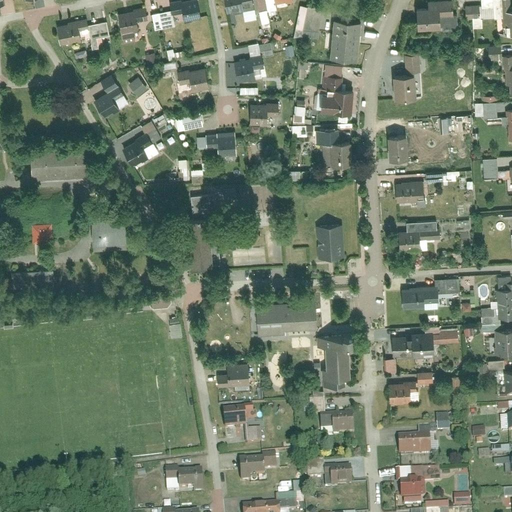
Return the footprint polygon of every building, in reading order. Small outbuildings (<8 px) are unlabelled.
[(195,0),(188,0),(178,2),(180,13),(182,21),(199,18),(195,0)] [(250,0),(223,0),(226,14),(253,10),(250,0)] [(255,0),(258,12),(266,10),(266,8),(264,0),(255,0)] [(273,0),(264,0),(266,8),(275,6),(275,4),(273,0)] [(415,9),(416,29),(439,28),(438,15),(451,15),(451,0),(426,1),(427,8),(415,9)] [(500,0),(480,0),(481,18),(501,17),(501,11),(500,0)] [(509,0),(500,0),(501,11),(510,10),(509,0)] [(171,11),(171,14),(180,13),(178,2),(169,3),(171,11)] [(478,5),(464,6),(465,20),(478,19),(478,5)] [(296,37),(318,39),(320,9),(298,7),(296,37)] [(144,9),(133,11),(135,22),(146,20),(144,9)] [(511,10),(510,10),(501,11),(501,17),(502,36),(511,35),(511,10)] [(133,11),(117,14),(120,35),(137,32),(135,22),(133,11)] [(171,11),(152,15),(154,29),(173,26),(171,14),(171,11)] [(359,21),(331,19),(328,58),(356,60),(359,21)] [(59,46),(80,42),(78,31),(88,29),(87,26),(86,20),(55,25),(59,46)] [(106,22),(87,26),(88,29),(90,39),(108,36),(106,22)] [(262,51),(267,50),(267,55),(274,54),(273,42),(261,43),(262,51)] [(248,45),(251,59),(260,57),(258,43),(248,45)] [(285,46),(287,57),(293,56),(291,45),(285,46)] [(487,59),(501,58),(500,45),(486,46),(487,59)] [(145,55),(147,64),(155,63),(154,53),(145,55)] [(403,55),(405,75),(413,74),(420,74),(419,54),(403,55)] [(260,57),(251,59),(252,70),(264,68),(262,57),(260,57)] [(251,59),(233,62),(237,85),(255,82),(252,70),(251,59)] [(324,65),(323,76),(340,78),(341,66),(324,65)] [(178,85),(188,83),(186,72),(186,69),(175,71),(178,85)] [(204,69),(186,72),(188,83),(190,91),(208,88),(204,69)] [(391,76),(392,100),(414,98),(413,74),(405,75),(391,76)] [(108,92),(113,101),(123,96),(112,75),(102,80),(108,92)] [(332,89),(342,90),(343,78),(340,78),(323,76),(322,89),(332,89)] [(128,85),(137,97),(147,90),(137,77),(128,85)] [(318,113),(350,115),(352,91),(342,90),(332,89),(332,96),(319,95),(318,113)] [(93,100),(103,118),(118,110),(113,101),(108,92),(93,100)] [(266,105),(266,116),(277,117),(277,103),(266,102),(266,105)] [(486,118),(496,117),(495,102),(481,103),(482,118),(486,118)] [(266,105),(249,104),(248,125),(265,126),(266,116),(266,105)] [(297,124),(307,124),(307,105),(296,106),(297,124)] [(196,125),(193,113),(179,116),(181,128),(196,125)] [(496,117),(486,118),(486,126),(507,125),(506,117),(496,117)] [(148,135),(151,142),(161,138),(152,119),(142,124),(148,135)] [(305,136),(322,135),(322,130),(322,125),(305,125),(305,136)] [(322,135),(323,143),(338,142),(338,130),(322,130),(322,135)] [(205,148),(216,148),(216,133),(205,134),(205,148)] [(235,157),(234,133),(216,133),(216,148),(217,158),(235,157)] [(148,135),(138,139),(142,147),(151,142),(148,135)] [(386,160),(406,160),(405,135),(386,136),(386,160)] [(120,148),(129,165),(147,157),(142,147),(138,139),(120,148)] [(324,166),(351,165),(350,141),(338,142),(323,143),(324,166)] [(27,147),(28,179),(83,177),(82,144),(27,147)] [(483,179),(497,178),(496,158),(482,159),(483,179)] [(213,169),(214,160),(205,159),(205,168),(213,169)] [(288,181),(308,180),(308,170),(287,170),(288,181)] [(395,203),(418,202),(418,182),(395,182),(395,203)] [(214,194),(191,196),(194,219),(186,220),(190,267),(221,264),(214,194)] [(89,215),(90,243),(125,241),(124,213),(89,215)] [(417,231),(436,230),(435,221),(404,223),(405,232),(417,231)] [(31,241),(52,240),(51,222),(30,223),(31,241)] [(316,227),(318,259),(344,257),(341,225),(316,227)] [(246,239),(254,245),(261,234),(252,229),(246,239)] [(436,230),(417,231),(418,239),(439,238),(438,230),(436,230)] [(398,252),(419,250),(418,239),(417,231),(405,232),(397,233),(398,252)] [(10,272),(11,285),(53,283),(53,270),(10,272)] [(435,286),(435,289),(457,287),(457,277),(434,279),(435,286)] [(435,286),(421,287),(422,302),(436,301),(435,289),(435,286)] [(398,289),(399,308),(423,306),(422,302),(421,287),(398,289)] [(496,318),(511,317),(511,287),(503,289),(493,289),(496,318)] [(173,295),(152,295),(153,307),(174,306),(173,295)] [(286,304),(256,306),(258,337),(285,335),(285,331),(316,328),(314,300),(306,301),(306,306),(286,307),(286,304)] [(472,303),(464,304),(464,311),(473,310),(472,303)] [(172,318),(174,337),(184,335),(182,317),(172,318)] [(491,330),(500,329),(500,322),(480,324),(481,331),(491,330)] [(475,335),(475,326),(466,326),(466,335),(475,335)] [(511,353),(511,328),(500,329),(491,330),(493,355),(511,353)] [(456,330),(430,332),(431,344),(456,342),(456,330)] [(388,336),(390,356),(432,352),(431,344),(430,332),(388,336)] [(341,336),(316,337),(317,347),(325,346),(325,369),(322,369),(323,379),(324,379),(325,388),(345,387),(345,377),(349,377),(347,344),(351,344),(351,334),(341,334),(341,336)] [(383,373),(395,372),(394,358),(382,359),(383,373)] [(225,384),(248,383),(247,364),(224,366),(224,374),(225,384)] [(415,372),(416,381),(433,380),(432,371),(415,372)] [(505,396),(511,395),(511,371),(503,373),(505,396)] [(216,385),(225,384),(224,374),(215,374),(216,385)] [(416,381),(406,382),(407,391),(416,391),(416,381)] [(385,383),(386,402),(408,400),(407,391),(406,382),(385,383)] [(310,413),(323,412),(322,396),(309,397),(310,413)] [(220,427),(244,425),(242,405),(219,406),(220,427)] [(331,413),(332,432),(354,430),(352,411),(331,413)] [(452,428),(451,422),(457,422),(457,412),(438,413),(439,429),(452,428)] [(416,425),(417,433),(427,432),(436,431),(435,424),(416,425)] [(259,426),(245,428),(246,441),(260,440),(259,426)] [(472,436),(485,435),(484,427),(472,427),(472,436)] [(393,435),(395,454),(428,451),(427,432),(417,433),(393,435)] [(258,457),(259,466),(272,466),(271,451),(258,451),(258,457)] [(258,457),(234,458),(235,480),(246,479),(246,475),(259,474),(259,466),(258,457)] [(164,480),(174,480),(173,469),(173,463),(163,464),(164,480)] [(330,484),(350,482),(348,463),(328,464),(329,474),(330,484)] [(174,480),(175,487),(203,485),(202,467),(173,469),(174,480)] [(397,479),(421,477),(421,467),(394,469),(395,479),(397,479)] [(398,497),(423,495),(421,477),(397,479),(398,497)] [(502,495),(511,494),(511,486),(501,488),(502,495)] [(454,494),(455,505),(471,504),(470,492),(454,494)] [(294,498),(277,500),(277,507),(295,506),(294,498)] [(239,511),(277,511),(277,507),(277,500),(239,503),(239,511)] [(425,502),(426,508),(440,507),(448,507),(447,500),(425,502)]
